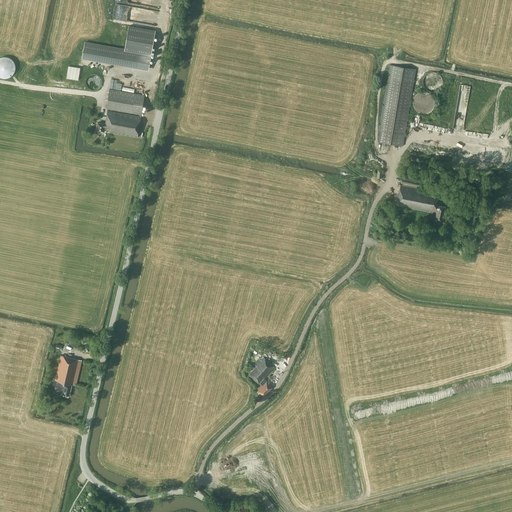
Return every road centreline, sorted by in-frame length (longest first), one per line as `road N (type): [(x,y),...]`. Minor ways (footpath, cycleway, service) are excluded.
road 1 (tertiary): [(135,500),(95,482),(82,459),(185,0)]
road 2 (track): [(193,492),(208,451),(277,386),(317,304),(358,261),(381,193)]
